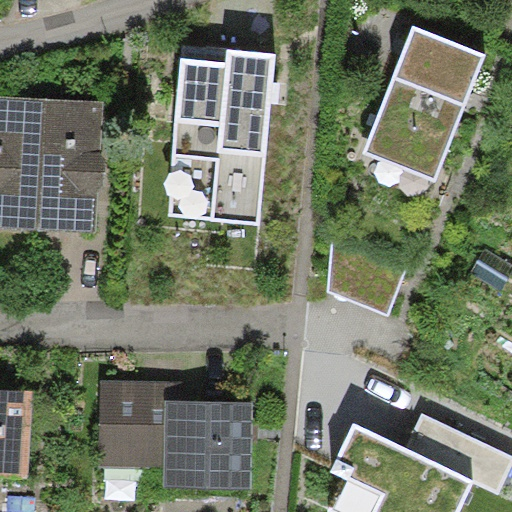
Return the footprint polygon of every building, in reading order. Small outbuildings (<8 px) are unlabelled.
[(482,60),(413,34),(364,160),(434,187),(467,100),(482,60)] [(276,54),(182,47),(174,144),(147,142),(139,227),(207,233),(204,270),(258,274),(273,96),(276,54)] [(102,106),(0,102),(0,239),(96,244),(101,136),(102,106)] [(410,267),(335,235),(332,294),(388,317),(410,267)] [(169,388),(98,389),(99,475),(165,475),(165,500),(253,500),(252,434),(252,410),(169,410),(169,388)] [(33,397),(0,395),(0,486),(31,487),(33,397)] [(405,457),(357,433),(333,481),(345,487),(333,511),(459,511),(474,484),(496,495),(511,464),(423,421),(405,457)]
